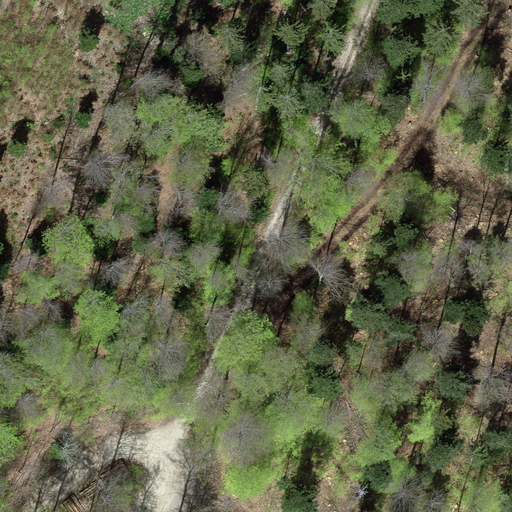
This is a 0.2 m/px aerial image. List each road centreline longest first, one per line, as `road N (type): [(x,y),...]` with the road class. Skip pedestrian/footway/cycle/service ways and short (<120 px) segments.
road 1 (track): [(134,511),(201,398),(240,275),(360,0)]
road 2 (track): [(43,511),(63,483),(98,457),(135,448),(160,461)]
